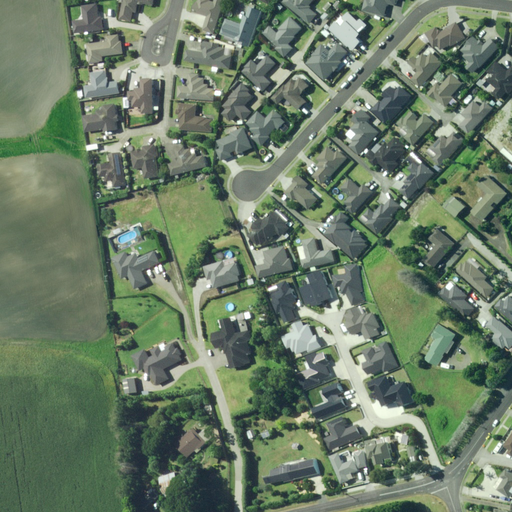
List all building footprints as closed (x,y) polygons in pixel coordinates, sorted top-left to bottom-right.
[(141,3),(144,3),(147,4),(147,3),(156,4),(157,0),(126,0),(122,18),(135,21),(135,20),(137,11),(140,11),(141,3)] [(226,0),(217,0),(216,3),(212,1),(212,0),(199,0),(195,13),(209,17),(205,31),(216,34),(226,0)] [(287,0),(286,2),(312,24),(320,14),(311,7),(315,0),(287,0)] [(367,0),(365,11),(387,17),(391,3),(398,5),(399,0),(367,0)] [(344,5),(339,1),(336,6),(341,10),(344,5)] [(334,6),(330,2),(324,8),(328,12),(334,6)] [(101,17),(99,5),(84,7),(86,20),(75,22),(77,34),(106,30),(104,17),(101,17)] [(251,47),(264,11),(253,6),(249,17),(246,16),(243,25),(228,20),(223,34),(236,39),(235,42),(251,47)] [(331,31),(350,48),(351,47),(355,50),(364,41),(361,39),(365,35),(363,33),(370,26),(363,20),(361,22),(351,13),(346,18),(344,16),(331,31)] [(292,17),(280,29),(282,31),(279,33),(278,32),(272,26),(265,33),(280,47),(278,49),(287,57),(295,48),(291,44),(296,38),(295,37),(304,28),(292,17)] [(468,38),(460,22),(449,29),(445,31),(441,30),(440,27),(429,33),(436,48),(442,45),(444,49),(452,44),(453,46),(468,38)] [(127,51),(125,42),(125,39),(123,39),(122,34),(110,35),(111,41),(105,41),(96,42),(91,43),(90,43),(91,50),(92,61),(92,63),(103,62),(103,61),(106,60),(106,57),(106,56),(127,53),(127,51)] [(481,68),(503,47),(494,38),(488,44),(483,40),(482,41),(477,37),(464,50),(467,54),(465,56),(472,62),(468,66),(475,72),(480,67),(481,68)] [(223,42),(214,41),(207,40),(207,42),(205,49),(206,49),(206,51),(189,48),(189,50),(187,60),(233,68),(235,55),(233,55),(228,54),(229,47),(222,46),(223,42)] [(345,58),(348,60),(352,64),(357,58),(350,52),(340,43),(332,52),(324,45),(314,57),(308,64),(327,81),(337,71),(341,67),(340,67),(344,63),(342,62),(345,58)] [(423,88),(445,63),(435,53),(431,57),(426,53),(420,59),(417,56),(410,64),(420,73),(414,80),(423,88)] [(261,61),(263,63),(260,66),(254,60),(244,72),(266,92),(274,83),(266,77),(278,64),(270,56),(267,59),(265,57),(261,61)] [(511,68),(509,72),(498,62),(489,71),(493,75),(489,80),(498,89),(494,93),(500,99),(507,91),(509,93),(511,90),(511,68)] [(122,80),(120,80),(112,82),(112,77),(110,77),(109,70),(108,70),(94,72),(96,84),(88,85),(89,97),(124,92),(122,80)] [(180,98),(217,101),(217,89),(211,88),(211,85),(207,84),(207,78),(202,78),(202,74),(191,73),(190,87),(181,86),(180,98)] [(454,96),(465,84),(454,74),(443,87),(440,83),(431,94),(438,100),(438,99),(448,107),(456,98),(454,96)] [(288,98),(301,111),(309,102),(303,95),(312,86),(303,77),(299,82),(296,79),(289,87),(287,85),(274,98),(281,105),(288,98)] [(161,80),(143,79),(143,89),(137,89),(137,92),(130,91),(130,101),(134,101),(134,108),(144,108),(144,114),(155,114),(155,110),(160,110),(161,80)] [(252,91),(245,84),(232,98),(232,99),(225,106),(228,109),(223,113),(233,122),(239,115),(247,122),(255,113),(248,106),(254,98),(254,96),(251,92),(252,91)] [(384,102),(383,101),(373,111),(389,125),(404,109),(402,108),(413,96),(402,87),(398,92),(393,87),(385,96),(386,97),(387,99),(384,102)] [(482,107),(476,101),(463,115),(468,119),(461,127),(470,136),(494,109),(486,103),(482,107)] [(121,120),(123,120),(122,114),(120,114),(119,103),(106,104),(106,106),(106,109),(99,110),(100,113),(92,114),(85,115),(88,131),(105,129),(106,129),(107,132),(120,130),(120,128),(119,121),(121,120)] [(182,130),(215,132),(216,120),(209,119),(209,117),(198,116),(199,104),(182,103),(181,110),(180,110),(179,115),(181,115),(181,120),(183,120),(182,130)] [(253,128),(252,129),(258,135),(255,139),(264,147),(272,138),(271,138),(279,128),(281,130),(288,122),(283,118),(284,117),(277,110),(269,119),(260,112),(249,124),(253,128)] [(361,155),(382,133),(370,121),(373,117),(365,110),(355,121),(358,124),(353,129),(359,135),(354,140),(356,142),(352,146),(361,155)] [(407,138),(416,146),(437,123),(428,115),(421,122),(418,120),(421,117),(414,111),(408,118),(406,117),(400,124),(411,134),(407,138)] [(255,148),(245,128),(233,134),(233,135),(219,142),(222,149),(218,151),(223,162),(234,157),(232,153),(238,151),(240,155),(255,148)] [(465,140),(456,132),(449,140),(444,136),(428,154),(441,166),(465,140)] [(398,161),(407,150),(405,148),(407,146),(397,137),(390,145),(388,143),(378,154),(373,149),(368,156),(373,161),(372,162),(378,167),(381,163),(392,173),(401,164),(398,161)] [(160,156),(160,155),(158,144),(156,144),(146,146),(146,147),(146,149),(144,149),(144,148),(142,148),(140,148),(139,149),(139,150),(134,151),(137,169),(140,169),(146,168),(147,175),(147,178),(161,176),(157,157),(159,156),(160,156)] [(99,153),(108,152),(107,145),(97,147),(99,153)] [(174,175),(209,165),(206,154),(200,156),(199,152),(195,153),(193,148),(188,149),(187,145),(176,148),(180,161),(171,163),(174,175)] [(324,185),(349,158),(341,151),(338,153),(331,146),(319,159),(322,162),(319,166),(322,169),(315,177),(324,185)] [(116,182),(116,184),(116,186),(129,185),(124,151),(112,153),(113,162),(109,163),(107,163),(100,164),(102,177),(104,177),(108,176),(109,181),(113,181),(116,180),(116,182)] [(408,201),(410,199),(420,188),(421,189),(435,174),(423,163),(419,168),(415,163),(409,170),(413,174),(405,183),(407,185),(401,191),(405,195),(403,197),(408,201)] [(506,190),(489,175),(488,174),(479,185),(481,187),(488,193),(476,207),(473,209),(472,211),(473,212),(483,221),(491,213),(496,207),(493,205),(496,202),(499,204),(509,193),(506,190)] [(298,199),(311,210),(321,199),(308,188),(311,184),(301,176),(295,182),(296,183),(287,193),(296,201),(298,199)] [(352,197),(347,203),(352,208),(350,210),(355,214),(374,192),(366,185),(362,189),(352,180),(343,189),(352,197)] [(466,207),(467,206),(455,195),(445,206),(457,217),(463,211),(466,207)] [(401,207),(392,199),(386,206),(384,205),(376,214),(372,210),(362,221),(378,235),(392,220),(390,219),(401,207)] [(408,206),(403,201),(400,205),(405,210),(408,206)] [(266,219),(263,217),(254,227),(256,229),(250,235),(260,245),(263,242),(264,244),(268,239),(270,241),(280,232),(283,235),(292,227),(288,223),(289,221),(283,215),(281,216),(275,210),(266,219)] [(351,219),(343,211),(332,223),(335,225),(327,234),(354,260),(369,244),(356,232),(354,234),(350,230),(352,229),(346,223),(351,219)] [(433,269),(456,243),(439,228),(430,238),(437,244),(431,252),(423,260),(433,269)] [(320,253),(316,238),(305,241),(306,246),(300,248),(305,269),(311,267),(312,271),(317,270),(316,266),(335,262),(332,250),(320,253)] [(265,263),(267,264),(257,267),(259,279),(294,270),(291,259),(290,259),(287,247),(264,252),(266,261),(265,263)] [(163,263),(158,252),(141,259),(139,254),(131,257),(129,253),(115,259),(124,279),(131,276),(137,290),(150,284),(144,272),(163,263)] [(489,278),(470,260),(459,271),(488,298),(496,289),(486,281),(489,278)] [(228,267),(226,261),(206,268),(210,282),(213,281),(216,289),(243,280),(241,274),(243,273),(239,263),(228,267)] [(360,263),(348,266),(349,273),(336,275),(338,288),(342,287),(344,295),(348,293),(353,306),(366,300),(360,291),(364,291),(360,263)] [(333,297),(324,270),(310,275),(314,285),(304,288),(309,304),(313,302),(315,307),(321,305),(322,301),(333,297)] [(288,283),(282,285),(284,291),(275,295),(277,300),(275,301),(279,312),(282,311),(287,322),(297,317),(294,309),(297,308),(295,303),(298,302),(296,299),(298,298),(294,290),(291,291),(288,283)] [(466,300),(469,297),(458,286),(452,291),(448,287),(442,293),(454,306),(455,305),(468,318),(476,309),(466,300)] [(507,296),(504,299),(497,308),(511,320),(511,297),(511,299),(507,296)] [(353,314),(347,316),(355,336),(363,333),(366,341),(380,335),(378,328),(381,327),(375,313),(364,317),(360,308),(352,311),(353,314)] [(503,322),(497,317),(489,326),(498,334),(493,339),(505,349),(508,346),(511,349),(511,348),(511,328),(504,321),(503,322)] [(232,369),(247,366),(246,364),(251,363),(249,355),(252,354),(249,341),(253,340),(251,331),(238,334),(234,318),(222,320),(225,331),(214,334),(218,349),(224,348),(226,355),(228,355),(232,369)] [(316,338),(311,326),(307,328),(304,321),(295,325),(298,331),(285,336),(290,347),(294,345),(295,350),(297,349),(299,353),(310,349),(310,353),(323,348),(319,337),(316,338)] [(458,340),(462,335),(446,324),(445,326),(438,337),(442,339),(435,348),(429,358),(441,366),(448,356),(450,352),(453,353),(460,342),(458,340)] [(400,366),(389,342),(380,346),(375,348),(365,352),(370,362),(364,365),(369,377),(384,370),(386,373),(400,366)] [(164,351),(163,349),(161,347),(152,351),(155,356),(152,357),(150,352),(148,349),(134,357),(141,371),(146,369),(150,377),(152,376),(157,386),(170,379),(165,369),(183,360),(174,343),(167,347),(168,349),(164,351)] [(320,352),(309,356),(314,369),(299,374),(306,390),(324,383),(323,380),(334,376),(329,366),(332,365),(327,352),(321,355),(320,352)] [(138,393),(136,379),(125,380),(127,394),(138,393)] [(345,393),(342,383),(326,388),(331,402),(315,408),(319,419),(349,408),(345,398),(339,401),(337,396),(345,393)] [(212,404),(204,408),(207,414),(215,410),(212,404)] [(351,428),(346,415),(329,422),(335,436),(327,439),(332,451),(365,437),(359,424),(351,428)] [(209,429),(205,433),(203,434),(198,428),(197,429),(194,431),(179,444),(190,457),(195,454),(198,451),(200,453),(200,452),(203,450),(204,449),(204,448),(216,438),(209,429)] [(275,437),(272,430),(265,432),(267,439),(275,437)] [(397,441),(397,440),(396,435),(377,440),(377,438),(371,440),(371,443),(375,457),(378,456),(380,464),(382,464),(397,460),(396,456),(397,455),(394,442),(397,441)] [(414,464),(420,463),(421,463),(418,445),(410,446),(411,450),(414,464)] [(347,464),(343,454),(334,458),(344,484),(353,481),(351,476),(361,472),(357,460),(347,464)] [(321,474),(317,459),(293,466),(293,465),(274,470),(275,476),(268,478),(270,485),(287,481),(287,483),(321,474)] [(511,470),(509,468),(496,486),(500,489),(499,490),(503,493),(511,499),(511,498),(511,470)] [(168,490),(183,485),(179,473),(174,475),(164,478),(168,490)] [(146,501),(144,503),(149,509),(163,497),(156,488),(152,492),(154,494),(146,501)] [(177,498),(185,495),(183,489),(168,494),(170,500),(177,498)]
